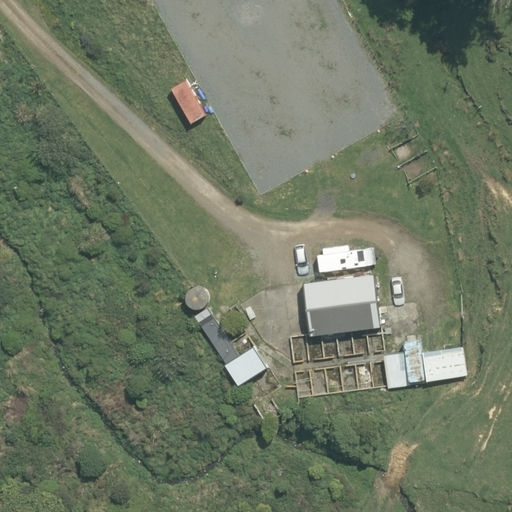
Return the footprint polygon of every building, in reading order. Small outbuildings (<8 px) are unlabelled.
[(385,331),(383,275),(309,278),(312,335),(314,334),(382,331),(385,331)] [(218,347),(231,338),(213,313),(199,322),(218,347)] [(429,389),(427,351),(386,353),(385,331),(382,331),(314,334),(312,335),(293,336),(296,395),(429,389)] [(234,347),(221,357),(243,387),(257,376),(262,382),(274,373),(254,346),(240,356),(234,347)] [(472,354),(429,357),(431,382),(474,379),(472,354)]
